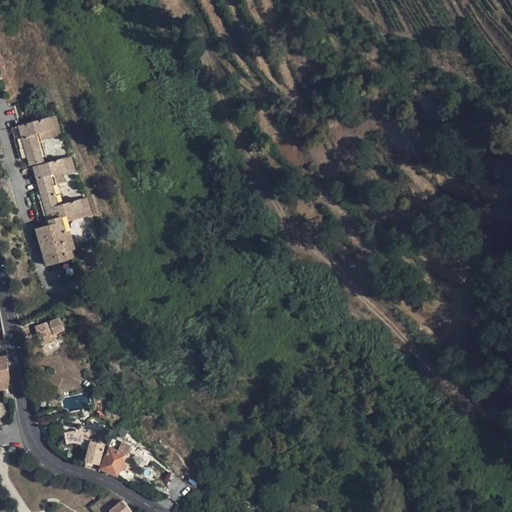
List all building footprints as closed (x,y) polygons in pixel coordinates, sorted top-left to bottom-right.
[(52,128),(40,132),(42,139),(62,133),(56,115),(49,117),(52,128)] [(49,117),(19,125),(30,164),(44,160),(36,133),(40,132),(52,128),(49,117)] [(42,139),(40,132),(36,133),(44,160),(48,159),(42,139)] [(68,169),(63,170),(65,175),(76,171),(71,156),(65,158),(68,169)] [(65,158),(34,166),(38,180),(42,178),(45,186),(40,188),(50,224),(36,228),(47,264),(68,259),(66,251),(72,250),(62,216),(66,215),(84,209),(81,198),(63,204),(59,205),(50,174),(54,173),(63,170),(68,169),(65,158)] [(63,170),(54,173),(57,183),(66,181),(65,175),(63,170)] [(59,205),(63,204),(57,183),(54,173),(50,174),(59,205)] [(84,209),(66,215),(67,221),(92,214),(87,197),(81,198),(84,209)] [(72,250),(75,249),(67,221),(66,215),(62,216),(72,250)] [(60,317),(35,327),(39,337),(53,331),(54,334),(56,333),(65,329),(60,317)] [(39,337),(41,343),(57,336),(56,333),(54,334),(53,331),(39,337)] [(0,389),(3,389),(12,387),(12,384),(9,374),(8,368),(8,360),(8,355),(0,356),(0,389)] [(4,402),(14,400),(12,387),(3,389),(4,402)] [(74,421),(48,426),(50,435),(64,433),(66,443),(73,442),(81,444),(80,447),(88,449),(85,461),(86,461),(85,467),(90,469),(97,470),(99,464),(105,444),(106,445),(109,436),(97,432),(97,434),(75,429),(74,421)] [(110,446),(100,468),(117,476),(121,468),(124,462),(131,445),(113,437),(109,446),(110,446)] [(103,496),(97,502),(101,506),(103,504),(109,510),(111,511),(130,511),(132,511),(123,499),(111,492),(105,498),(103,496)]
